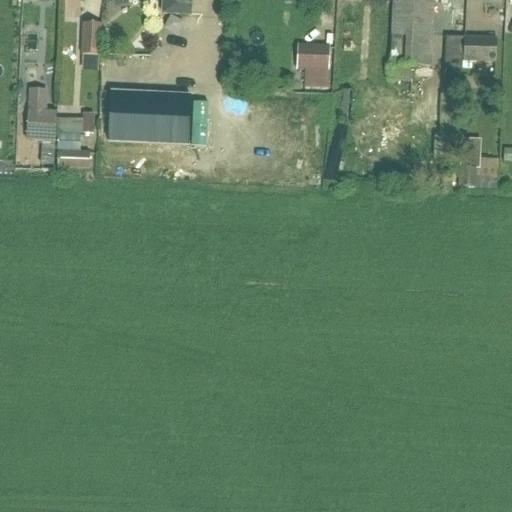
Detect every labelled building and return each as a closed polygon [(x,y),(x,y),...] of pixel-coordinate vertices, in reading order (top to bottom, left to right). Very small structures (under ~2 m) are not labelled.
[(163,0),(163,16),(191,17),(191,0),(163,0)] [(394,0),(391,66),(431,69),(434,0),(394,0)] [(99,57),(100,26),(81,25),(79,56),(99,57)] [(444,39),(442,97),(459,97),(462,39),(444,39)] [(497,41),(465,40),(464,64),(496,65),(497,41)] [(300,69),(301,91),(327,90),(325,45),(290,47),(291,69),(300,69)] [(189,148),(191,98),(110,94),(108,144),(189,148)] [(53,145),(55,113),(27,112),(25,143),(53,145)] [(82,135),(93,136),(94,116),(83,116),(82,135)] [(349,129),(336,126),(324,183),(339,186),(347,154),(342,153),(342,152),(344,152),(349,129)] [(496,191),(496,160),(476,160),(477,140),(458,140),(457,190),(496,191)] [(88,170),(88,154),(57,153),(56,169),(88,170)]
